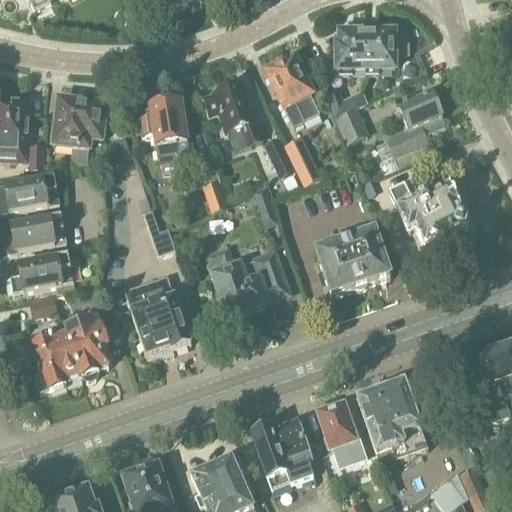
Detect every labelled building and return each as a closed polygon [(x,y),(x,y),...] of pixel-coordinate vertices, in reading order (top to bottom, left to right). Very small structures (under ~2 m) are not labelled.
[(23,0),(28,9),(29,9),(34,17),(50,8),(45,0),(23,0)] [(201,11),(203,5),(200,0),(162,0),(169,18),(185,11),(186,12),(192,15),(201,11)] [(364,39),(365,76),(365,81),(377,81),(377,76),(394,75),(394,61),(409,61),(409,41),(393,41),(393,38),(364,39)] [(351,76),(365,76),(364,39),(340,39),(339,50),(336,50),(337,67),(328,67),(328,84),(341,84),(341,81),(351,81),(351,76)] [(303,87),(293,68),(284,72),(281,71),(275,73),(275,77),(266,81),(285,119),(292,134),(303,129),(319,120),(308,98),(310,93),(307,88),(303,87)] [(243,146),(244,146),(246,152),(259,147),(257,142),(258,142),(241,92),(229,96),(228,93),(213,99),(214,101),(203,105),(209,121),(218,119),(225,140),(240,135),(243,146)] [(342,107),(346,119),(365,109),(360,98),(342,107)] [(346,119),(342,107),(338,99),(326,103),(335,125),(346,119)] [(393,163),(426,149),(419,132),(441,123),(431,99),(417,104),(418,107),(398,115),(407,136),(386,146),(393,163)] [(29,176),(42,177),(42,154),(30,153),(29,154),(26,154),(28,109),(7,107),(7,101),(0,100),(0,167),(25,169),(26,168),(29,168),(29,176)] [(69,173),(75,173),(82,110),(59,107),(55,138),(52,139),(51,147),(53,149),(53,152),(72,154),(69,173)] [(150,116),(151,126),(142,127),(144,144),(154,143),(158,171),(161,171),(162,179),(196,174),(192,147),(186,148),(180,111),(178,111),(176,108),(170,110),(168,113),(150,116)] [(105,112),(82,110),(75,173),(78,172),(86,171),(89,146),(101,148),(105,112)] [(346,151),(367,142),(355,116),(335,126),(346,151)] [(120,163),(130,159),(125,144),(115,147),(120,163)] [(279,185),(294,178),(278,145),(263,152),(279,185)] [(285,153),(292,167),(304,193),(319,186),(306,161),(300,146),(285,153)] [(53,184),(4,193),(0,194),(0,222),(9,220),(9,221),(46,214),(59,211),(53,184)] [(211,221),(226,215),(217,190),(202,195),(211,221)] [(430,199),(412,208),(403,191),(389,198),(397,216),(396,217),(407,239),(415,236),(425,255),(426,255),(432,266),(448,258),(442,247),(444,246),(443,244),(458,236),(464,237),(467,229),(461,227),(455,215),(459,213),(458,212),(460,205),(456,197),(451,196),(450,194),(432,203),(430,199)] [(277,230),(272,217),(264,195),(253,199),(260,222),(265,235),(277,230)] [(158,263),(174,257),(167,236),(158,239),(151,218),(143,221),(158,263)] [(53,254),(66,252),(60,224),(10,234),(12,243),(6,245),(3,250),(4,259),(10,263),(54,255),(53,254)] [(366,294),(366,293),(390,285),(375,240),(374,241),(371,230),(347,238),(351,249),(316,261),(331,305),(354,297),(356,298),(357,298),(359,298),(360,298),(362,297),(363,297),(365,296),(366,294)] [(267,309),(287,302),(273,262),(251,269),(252,271),(239,275),(239,274),(234,275),(227,256),(203,264),(207,276),(219,272),(221,279),(212,282),(227,326),(232,325),(234,330),(250,325),(248,320),(268,313),(267,309)] [(75,298),(73,291),(68,263),(18,273),(20,283),(10,286),(13,302),(23,300),(23,301),(57,295),(58,302),(75,298)] [(97,280),(86,283),(88,293),(100,290),(97,280)] [(123,299),(125,305),(146,365),(170,357),(171,358),(190,351),(174,304),(173,305),(166,284),(123,299)] [(32,326),(57,320),(53,304),(29,309),(32,326)] [(80,385),(82,385),(82,386),(83,387),(84,388),(85,388),(86,388),(87,388),(88,388),(90,387),(92,386),(93,385),(93,383),(93,382),(93,381),(95,380),(94,379),(108,374),(102,357),(107,355),(97,327),(64,338),(66,343),(80,384),(80,385)] [(64,390),(80,384),(66,343),(51,348),(51,346),(49,347),(47,339),(31,345),(35,354),(34,355),(38,365),(35,366),(38,376),(40,375),(42,381),(33,385),(39,402),(49,398),(49,400),(66,393),(64,390)] [(511,429),(511,412),(510,408),(511,407),(511,354),(511,355),(511,354),(509,355),(499,359),(486,362),(486,363),(476,367),(476,366),(474,367),(474,368),(471,374),(470,374),(471,376),(485,414),(484,415),(485,416),(486,416),(493,437),(509,430),(511,429)] [(358,406),(357,407),(376,462),(391,457),(395,468),(427,456),(403,391),(401,391),(401,392),(386,397),(374,401),(374,402),(359,407),(358,406)] [(342,465),(345,473),(365,466),(354,432),(351,433),(343,412),(331,416),(329,413),(321,416),(321,419),(317,420),(325,443),(323,444),(326,453),(328,452),(330,457),(332,456),(336,467),(342,465)] [(252,444),(254,449),(272,498),(277,496),(290,491),(291,493),(313,485),(307,469),(310,467),(296,431),(271,439),(270,437),(268,437),(268,435),(265,433),(263,433),(254,436),(253,438),(252,441),(253,443),(252,444)] [(458,457),(468,478),(478,473),(469,452),(458,457)] [(209,476),(225,511),(251,511),(245,497),(249,495),(244,484),(240,486),(232,468),(233,468),(232,466),(230,467),(216,473),(215,473),(209,476)] [(169,511),(170,511),(157,473),(140,479),(134,477),(128,479),(124,484),(122,484),(130,508),(128,509),(128,511),(169,511)] [(489,511),(473,475),(468,478),(458,482),(468,504),(471,511),(489,511)] [(225,511),(209,476),(207,477),(193,483),(190,484),(191,486),(192,486),(199,503),(195,505),(198,511),(225,511)] [(431,500),(439,510),(439,511),(457,511),(468,504),(458,482),(458,481),(431,500)] [(91,511),(86,497),(69,502),(66,501),(64,501),(57,504),(56,505),(55,507),(51,508),(52,511),(91,511)]
